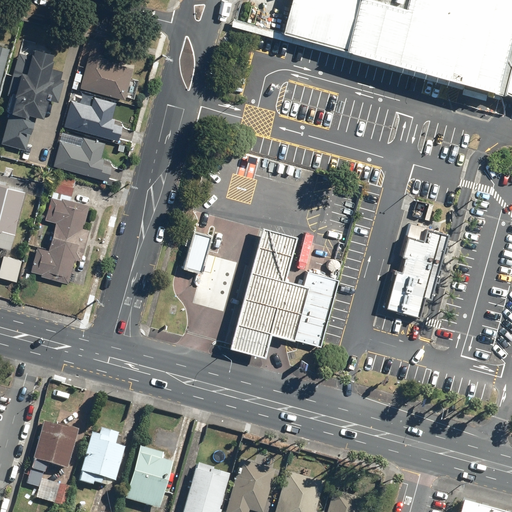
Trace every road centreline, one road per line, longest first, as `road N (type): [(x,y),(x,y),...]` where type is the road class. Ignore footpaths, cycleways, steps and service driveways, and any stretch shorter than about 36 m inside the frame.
road 1 (residential): [(107,356),(193,28)]
road 2 (primary): [(426,446),(107,356)]
